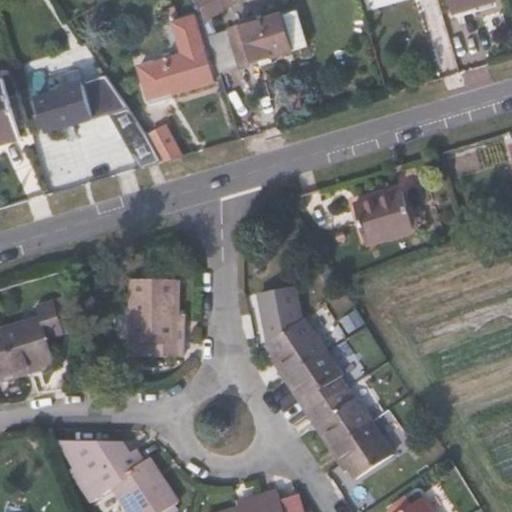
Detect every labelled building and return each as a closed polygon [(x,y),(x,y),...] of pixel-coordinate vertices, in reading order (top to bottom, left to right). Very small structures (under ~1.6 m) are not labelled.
[(192,0),(199,9),(214,0),(192,0)] [(204,23),(235,3),(232,0),(214,0),(199,9),(202,16),(204,23)] [(492,0),(449,0),(453,13),(476,6),(477,10),(494,5),(492,0)] [(479,15),(477,10),(476,6),(453,13),(456,22),(479,15)] [(209,40),(204,23),(202,16),(194,18),(211,79),(220,77),(219,74),(209,40)] [(165,98),(213,84),(211,79),(194,18),(173,25),(182,56),(139,69),(150,108),(160,105),(159,100),(165,98)] [(219,74),(291,53),(280,19),(209,40),(219,74)] [(44,134),(94,120),(80,71),(65,75),(69,88),(59,91),(60,93),(35,101),(44,134)] [(2,82),(0,82),(0,144),(19,139),(2,82)] [(148,137),(147,138),(161,164),(180,158),(165,129),(148,137)] [(129,147),(141,170),(161,164),(147,138),(129,147)] [(354,207),(367,248),(414,234),(401,193),(354,207)] [(176,345),(176,320),(177,283),(132,282),(130,358),(182,359),(182,345),(176,345)] [(288,289),(256,294),(264,347),(294,330),(288,289)] [(76,331),(75,297),(55,303),(64,335),(76,331)] [(36,304),(41,320),(3,332),(16,374),(17,379),(30,375),(29,371),(40,367),(54,363),(47,341),(65,335),(64,335),(55,303),(53,298),(36,304)] [(281,367),(277,370),(286,383),(290,380),(328,356),(305,322),(294,330),(268,346),(276,359),(281,367)] [(0,378),(16,374),(3,332),(0,332),(0,378)] [(303,400),(299,403),(309,417),(348,391),(338,376),(340,375),(328,356),(290,380),(303,400)] [(276,359),(272,362),(277,370),(281,367),(276,359)] [(0,384),(17,379),(16,374),(0,378),(0,384)] [(290,380),(286,383),(299,403),(303,400),(290,380)] [(358,401),(356,403),(348,391),(309,417),(317,430),(321,427),(335,448),(372,424),(358,401)] [(356,481),(394,458),(372,424),(335,448),(331,451),(339,463),(343,460),(349,469),(356,481)] [(321,427),(317,430),(331,451),(335,448),(321,427)] [(94,496),(111,485),(128,511),(160,511),(180,500),(153,458),(145,463),(134,445),(60,443),(94,496)] [(339,463),(345,472),(349,469),(343,460),(339,463)] [(237,511),(282,511),(277,493),(263,497),(265,504),(242,511),(237,511)] [(263,497),(240,504),(242,511),(265,504),(263,497)] [(429,511),(423,501),(406,511),(429,511)]
